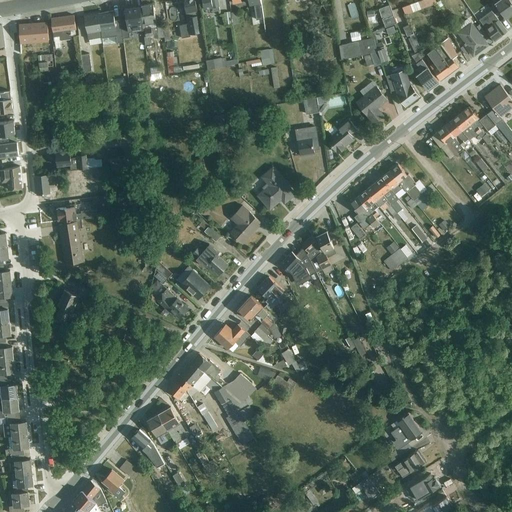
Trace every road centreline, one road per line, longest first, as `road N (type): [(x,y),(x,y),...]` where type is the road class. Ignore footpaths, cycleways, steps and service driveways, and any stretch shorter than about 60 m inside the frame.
road 1 (tertiary): [(57,497),(327,195),(511,45)]
road 2 (track): [(327,195),(412,400),(435,426),(474,511)]
road 3 (residential): [(17,211),(48,482),(57,497)]
road 4 (track): [(369,297),(471,217),(398,134)]
road 5 (residential): [(17,211),(28,184),(7,8)]
